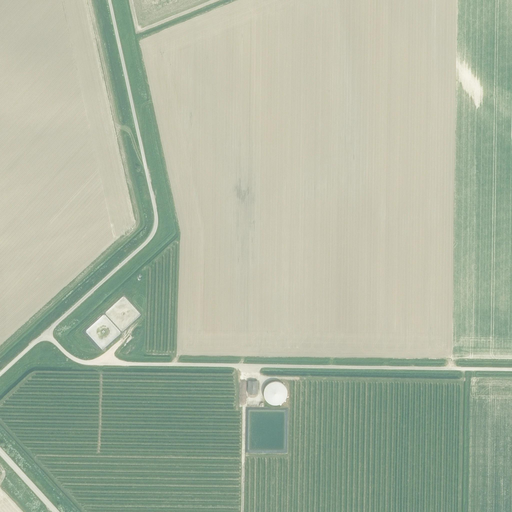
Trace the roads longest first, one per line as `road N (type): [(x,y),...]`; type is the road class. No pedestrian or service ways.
road 1 (unclassified): [(511,370),(86,364),(46,331)]
road 2 (unclassified): [(46,331),(155,229),(108,0)]
